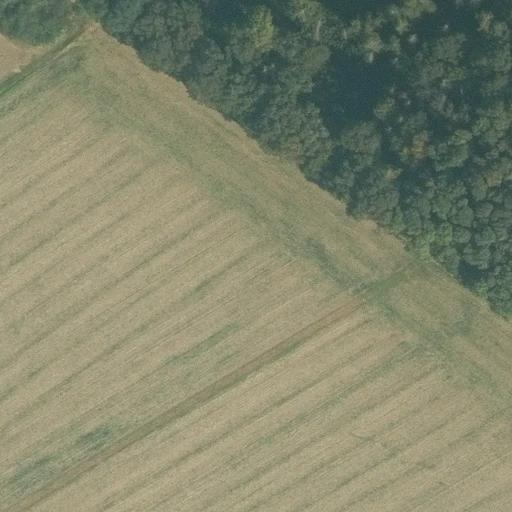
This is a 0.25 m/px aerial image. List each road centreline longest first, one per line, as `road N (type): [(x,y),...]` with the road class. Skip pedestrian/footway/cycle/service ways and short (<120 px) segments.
road 1 (track): [(511,320),(81,0)]
road 2 (track): [(511,91),(389,229)]
